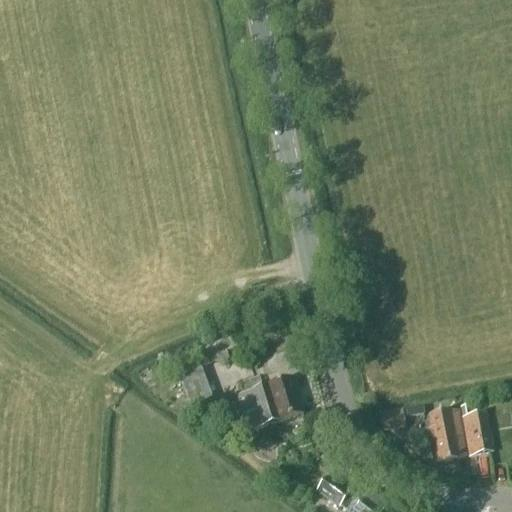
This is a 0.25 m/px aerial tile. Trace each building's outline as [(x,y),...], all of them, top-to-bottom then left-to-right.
[(211,401),(200,371),(179,379),(190,408),(211,401)] [(303,417),(291,380),(265,388),(266,389),(230,400),(244,443),(260,438),(258,431),(277,425),(278,425),(303,417)] [(465,460),(457,412),(428,417),(437,466),(465,460)] [(484,416),(462,420),(469,459),(491,455),(484,416)] [(405,430),(404,418),(379,421),(381,433),(405,430)] [(353,500),(325,479),(315,493),(339,510),(339,509),(343,511),(382,511),(386,507),(367,493),(363,499),(357,495),(353,500)]
